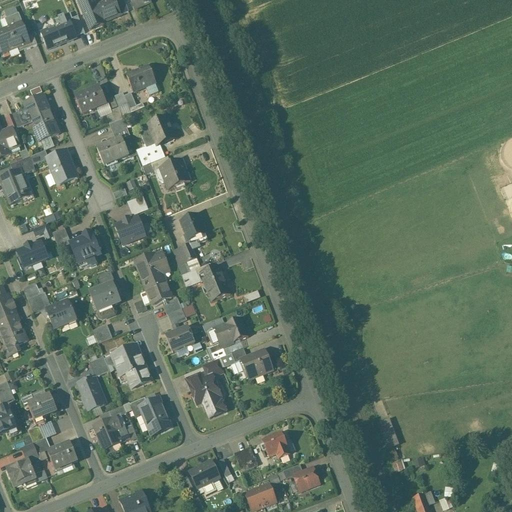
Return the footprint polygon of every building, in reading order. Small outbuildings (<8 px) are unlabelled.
[(92,9),(88,0),(79,4),(90,31),(104,26),(103,24),(99,26),(92,9)] [(92,9),(99,26),(103,24),(120,17),(114,3),(113,0),(92,9)] [(120,0),(117,1),(114,3),(120,17),(128,13),(122,0),(120,0)] [(149,0),(129,0),(134,11),(151,4),(149,1),(149,0)] [(75,38),(85,34),(78,18),(73,20),(70,15),(65,18),(67,24),(69,23),(75,38)] [(18,16),(8,20),(11,29),(0,33),(0,46),(4,55),(17,50),(19,54),(24,52),(22,48),(29,45),(26,38),(21,25),(18,16)] [(48,51),(76,40),(75,38),(69,23),(67,24),(41,34),(48,51)] [(37,46),(32,35),(26,38),(29,45),(22,48),(24,52),(37,46)] [(148,69),(126,78),(133,94),(155,85),(148,69)] [(93,93),(75,100),(82,116),(106,106),(99,89),(93,92),(93,93)] [(131,95),(124,98),(122,95),(114,98),(119,109),(119,110),(127,106),(129,111),(136,108),(131,95)] [(44,99),(24,106),(26,111),(28,110),(32,120),(33,121),(50,114),(44,99)] [(119,109),(110,113),(115,124),(123,120),(119,110),(119,109)] [(26,111),(19,114),(23,124),(32,120),(28,110),(26,111)] [(19,114),(12,117),(18,130),(24,128),(23,124),(19,114)] [(33,121),(32,122),(36,132),(35,133),(39,144),(59,136),(50,114),(33,121)] [(6,119),(9,129),(18,149),(24,146),(18,130),(12,117),(6,119)] [(166,119),(148,127),(152,136),(156,146),(158,145),(174,139),(166,119)] [(115,124),(109,126),(116,143),(121,141),(119,136),(128,132),(123,120),(115,124)] [(9,129),(3,132),(0,125),(0,160),(10,156),(9,153),(18,149),(9,129)] [(152,136),(142,140),(146,149),(156,146),(152,136)] [(116,143),(97,151),(104,169),(129,158),(121,141),(116,143)] [(156,146),(146,149),(136,153),(143,169),(150,166),(165,160),(158,145),(156,146)] [(45,153),(30,159),(33,167),(47,162),(48,161),(45,153)] [(48,161),(47,162),(57,187),(77,179),(66,154),(48,161)] [(165,160),(150,166),(153,174),(160,171),(171,166),(168,158),(165,160)] [(30,159),(15,165),(19,173),(20,173),(22,177),(35,171),(33,167),(30,159)] [(171,166),(160,171),(168,192),(190,184),(181,162),(171,166)] [(19,173),(0,181),(0,182),(10,207),(25,201),(22,195),(28,192),(22,177),(20,173),(19,173)] [(114,200),(126,197),(124,191),(113,194),(114,200)] [(143,198),(138,200),(142,212),(147,210),(143,198)] [(138,200),(127,205),(132,217),(142,212),(138,200)] [(50,208),(42,211),(47,225),(55,222),(50,208)] [(56,221),(62,218),(59,212),(53,214),(56,221)] [(197,218),(181,225),(188,243),(196,240),(205,236),(197,218)] [(137,219),(129,222),(129,221),(123,223),(123,224),(115,228),(122,247),(145,239),(137,219)] [(47,227),(38,231),(44,247),(48,256),(57,253),(47,227)] [(64,230),(52,235),(57,249),(70,243),(64,230)] [(205,236),(196,240),(198,246),(207,243),(205,236)] [(92,238),(69,247),(78,267),(79,267),(78,266),(86,263),(86,264),(95,260),(100,258),(101,258),(92,238)] [(190,246),(180,251),(186,265),(197,261),(190,246)] [(44,247),(17,258),(24,277),(52,266),(48,256),(44,247)] [(155,257),(135,264),(146,292),(165,285),(160,272),(167,269),(162,255),(155,258),(155,257)] [(95,260),(86,264),(88,269),(91,270),(96,268),(97,265),(95,260)] [(211,267),(196,273),(201,285),(203,284),(201,277),(213,272),(211,267)] [(230,297),(219,270),(213,272),(201,277),(203,284),(212,305),(230,297)] [(36,285),(23,291),(28,302),(40,297),(44,295),(42,290),(38,292),(36,285)] [(165,285),(146,292),(152,307),(171,300),(165,285)] [(113,286),(90,296),(97,315),(120,305),(118,299),(113,286)] [(256,293),(243,298),(246,304),(259,299),(256,293)] [(46,311),(40,297),(28,302),(34,317),(46,311)] [(0,301),(0,324),(13,319),(13,320),(14,319),(12,313),(14,312),(8,298),(6,298),(0,301)] [(178,300),(163,307),(168,318),(168,317),(182,311),(178,300)] [(143,303),(134,306),(138,316),(147,313),(146,308),(145,308),(143,303)] [(68,305),(46,314),(54,332),(76,323),(68,305)] [(346,310),(347,325),(352,325),(351,320),(358,319),(358,309),(346,310)] [(182,311),(168,317),(173,328),(187,322),(182,311)] [(13,319),(0,324),(0,335),(5,348),(6,349),(14,346),(15,349),(16,348),(27,344),(23,335),(20,336),(13,320),(13,319)] [(241,322),(215,332),(221,345),(223,349),(233,346),(248,340),(241,322)] [(107,327),(92,333),(98,346),(112,340),(107,327)] [(188,330),(166,339),(173,355),(194,346),(188,330)] [(215,332),(207,336),(213,349),(221,345),(215,332)] [(14,346),(6,349),(5,348),(2,349),(7,360),(19,355),(16,350),(17,350),(16,348),(15,349),(14,346)] [(195,354),(203,352),(201,346),(193,348),(195,354)] [(115,366),(120,377),(125,375),(131,391),(151,383),(136,348),(118,355),(122,364),(115,366)] [(244,351),(231,356),(235,364),(240,362),(247,359),(244,351)] [(247,359),(240,362),(249,382),(272,373),(264,352),(247,359)] [(118,355),(104,361),(108,369),(115,366),(122,364),(118,355)] [(103,359),(91,364),(97,379),(109,374),(108,369),(104,361),(103,359)] [(203,369),(208,380),(213,378),(213,380),(223,376),(218,362),(203,369)] [(226,414),(219,397),(220,397),(213,380),(213,378),(208,380),(202,383),(200,376),(186,382),(197,408),(203,405),(209,421),(226,414)] [(94,379),(77,387),(85,405),(84,406),(88,414),(106,407),(94,379)] [(7,384),(0,387),(0,395),(10,392),(7,384)] [(44,392),(31,397),(34,404),(47,399),(44,392)] [(34,404),(28,407),(34,423),(43,419),(56,414),(50,398),(47,399),(34,404)] [(145,400),(130,407),(129,406),(124,408),(127,416),(140,410),(140,409),(147,406),(145,400)] [(147,406),(140,409),(140,410),(150,435),(169,427),(169,426),(168,426),(163,413),(158,401),(147,406)] [(124,408),(109,414),(112,422),(116,420),(127,416),(124,408)] [(10,414),(0,418),(0,437),(17,431),(10,414)] [(43,419),(34,423),(37,429),(46,426),(43,419)] [(111,422),(94,429),(104,453),(121,446),(115,432),(120,429),(116,420),(112,422),(111,422)] [(391,420),(378,425),(387,452),(401,447),(391,420)] [(120,429),(115,432),(121,446),(130,442),(124,428),(120,429)] [(41,434),(30,438),(33,446),(44,441),(41,434)] [(281,436),(262,444),(264,448),(261,449),(263,453),(266,452),(270,460),(276,457),(279,462),(290,458),(281,436)] [(44,441),(33,446),(37,456),(37,457),(50,451),(46,440),(44,441)] [(33,446),(22,450),(26,460),(37,456),(33,446)] [(70,446),(48,455),(55,473),(77,464),(70,446)] [(250,450),(234,456),(242,475),(254,470),(252,465),(255,463),(250,450)] [(37,456),(26,460),(27,463),(28,463),(30,467),(40,463),(37,457),(37,456)] [(231,477),(223,461),(218,464),(226,480),(231,477)] [(392,464),(395,473),(403,470),(400,461),(392,464)] [(27,463),(6,472),(14,490),(23,486),(36,481),(30,467),(28,463),(27,463)] [(211,464),(189,475),(192,481),(198,492),(205,488),(219,481),(211,464)] [(441,466),(434,467),(437,485),(444,483),(441,466)] [(300,467),(283,474),(286,482),(294,479),(294,478),(303,475),(300,467)] [(303,475),(294,478),(294,479),(300,494),(318,487),(312,471),(303,475)] [(36,481),(23,486),(24,490),(27,491),(36,487),(37,484),(36,481)] [(192,481),(183,485),(191,501),(208,493),(205,488),(198,492),(192,481)] [(269,488),(260,492),(260,491),(254,493),(254,494),(245,497),(251,511),(258,511),(275,505),(269,488)] [(149,511),(142,495),(120,504),(123,511),(149,511)] [(429,511),(424,496),(413,500),(417,511),(429,511)]
